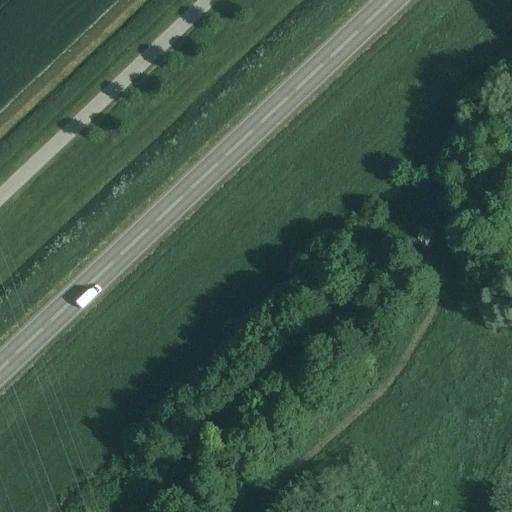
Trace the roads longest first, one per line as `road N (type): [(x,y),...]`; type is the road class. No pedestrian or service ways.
road 1 (trunk): [(0,366),(390,0)]
road 2 (track): [(422,236),(439,273),(436,302),(397,372),(245,511)]
road 3 (unclassified): [(0,194),(206,0)]
